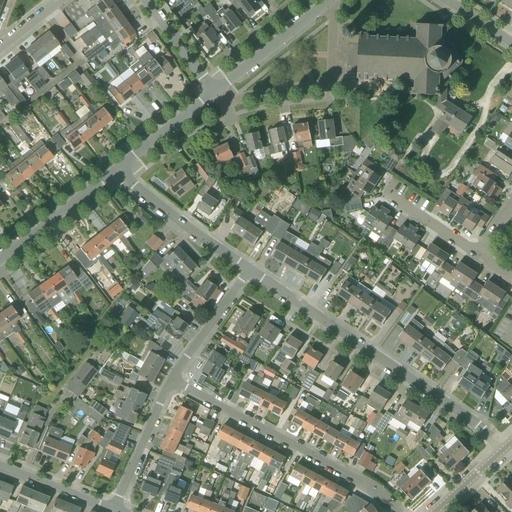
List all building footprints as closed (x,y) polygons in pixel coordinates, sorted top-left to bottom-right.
[(91,17),(94,21),(114,7),(108,0),(103,0),(96,6),(85,14),(88,18),(91,17)] [(199,3),(196,0),(179,0),(174,6),(182,16),(199,3)] [(243,0),(239,4),(242,7),(250,18),(261,9),(254,0),(243,0)] [(511,0),(504,0),(503,3),(511,8),(511,0)] [(216,13),(209,4),(203,9),(218,28),(224,23),(231,33),(241,25),(231,12),(229,9),(226,12),(223,8),(216,13)] [(97,25),(95,27),(98,32),(120,15),(114,7),(94,21),(97,25)] [(120,15),(98,32),(102,37),(105,41),(115,33),(127,25),(120,15)] [(77,33),(75,30),(71,24),(63,30),(69,39),(77,33)] [(104,50),(109,46),(111,50),(122,42),(124,45),(136,37),(127,25),(115,33),(105,41),(100,44),(104,50)] [(449,44),(448,44),(449,26),(415,25),(414,31),(418,31),(418,41),(409,40),(409,37),(407,37),(407,40),(399,40),(399,37),(397,37),(397,40),(389,39),(389,36),(387,36),(387,39),(379,39),(379,36),(377,36),(377,39),(369,38),(369,35),(360,35),(358,79),(367,80),(367,77),(375,77),(375,80),(377,80),(377,77),(385,78),(385,81),(387,81),(387,78),(395,78),(395,81),(397,81),(397,78),(405,79),(405,82),(407,82),(407,79),(416,79),(416,88),(412,88),(411,95),(437,96),(446,96),(446,79),(447,79),(448,80),(449,81),(450,81),(451,81),(452,81),(453,80),(454,79),(455,78),(455,77),(455,76),(455,75),(454,74),(454,73),(455,72),(456,71),(456,69),(457,68),(457,66),(458,66),(459,66),(460,66),(461,66),(461,65),(462,65),(462,64),(463,63),(463,62),(463,61),(462,60),(462,59),(461,58),(460,58),(459,57),(458,57),(457,56),(457,54),(456,53),(456,52),(455,50),(456,49),(456,48),(456,47),(456,46),(456,45),(456,44),(455,44),(455,43),(454,43),(453,42),(452,42),(451,42),(450,43),(449,43),(449,44)] [(356,33),(356,32),(357,32),(357,31),(358,31),(358,30),(358,29),(358,28),(357,28),(357,27),(356,27),(355,27),(355,28),(354,28),(354,29),(353,28),(352,28),(351,27),(350,27),(349,27),(348,27),(348,28),(347,28),(346,29),(345,30),(345,31),(344,31),(344,32),(344,33),(344,34),(345,35),(345,36),(345,37),(346,38),(347,38),(348,39),(349,39),(350,39),(351,39),(352,39),(353,38),(354,38),(355,37),(355,36),(356,36),(356,35),(356,34),(356,33)] [(215,47),(214,46),(220,42),(215,36),(216,35),(211,28),(199,38),(209,50),(211,49),(211,50),(215,47)] [(93,35),(90,31),(80,38),(83,43),(93,35)] [(151,42),(157,38),(152,32),(147,36),(151,42)] [(49,33),(37,42),(47,54),(58,45),(49,33)] [(97,41),(93,35),(83,43),(87,48),(97,41)] [(47,54),(37,42),(26,51),(36,63),(47,54)] [(65,45),(59,50),(67,61),(74,56),(65,45)] [(100,45),(92,51),(84,57),(88,62),(104,50),(100,45)] [(133,55),(143,68),(153,79),(162,72),(165,76),(173,70),(162,57),(156,63),(153,60),(148,54),(142,59),(137,52),(133,55)] [(16,90),(16,89),(22,85),(17,78),(27,71),(17,58),(5,67),(10,74),(7,77),(10,82),(16,90)] [(44,82),(50,77),(41,66),(35,71),(44,82)] [(143,87),(153,79),(143,68),(134,75),(143,87)] [(34,70),(29,75),(25,78),(36,93),(46,85),(44,82),(35,71),(34,70)] [(88,87),(93,82),(85,72),(79,77),(88,87)] [(134,75),(124,83),(133,95),(143,87),(134,75)] [(26,101),(16,89),(16,90),(10,82),(6,86),(0,78),(0,91),(1,91),(4,95),(5,99),(11,107),(14,105),(17,108),(26,101)] [(63,92),(73,85),(67,78),(58,85),(63,92)] [(119,106),(124,102),(133,95),(124,83),(115,90),(112,87),(107,91),(119,106)] [(66,101),(59,93),(54,96),(61,105),(66,101)] [(472,119),(445,102),(446,96),(437,96),(436,107),(445,112),(432,131),(440,136),(448,123),(463,133),(472,119)] [(103,108),(93,116),(102,128),(112,120),(103,108)] [(80,119),(93,135),(102,128),(93,116),(90,111),(80,119)] [(70,127),(74,131),(83,143),(93,135),(80,119),(70,127)] [(331,147),(343,145),(344,153),(353,151),(358,144),(352,136),(335,139),(332,121),(319,122),(322,140),(330,139),(331,147)] [(503,133),(510,138),(505,144),(511,148),(511,123),(510,122),(503,133)] [(24,141),(27,138),(15,123),(9,127),(22,143),(24,141)] [(302,141),(311,140),(308,123),(293,126),(297,149),(303,148),(302,141)] [(272,146),(269,147),(270,155),(271,155),(282,153),(280,145),(287,143),(283,127),(281,128),(281,127),(277,128),(277,129),(268,131),(270,140),(271,140),(272,146)] [(83,143),(74,131),(64,139),(73,151),(83,143)] [(265,156),(270,155),(269,147),(264,148),(262,141),(261,141),(259,133),(246,136),(250,152),(254,151),(256,158),(258,160),(260,160),(263,159),(265,158),(265,156)] [(57,134),(51,138),(59,149),(65,144),(57,134)] [(53,153),(59,149),(51,138),(45,143),(53,153)] [(484,145),(495,152),(499,146),(488,139),(484,145)] [(44,146),(40,149),(37,144),(30,149),(34,154),(43,165),(53,158),(44,146)] [(220,164),(220,163),(222,168),(229,165),(235,163),(227,144),(214,150),(217,156),(211,158),(214,166),(220,163),(220,164)] [(34,154),(30,149),(21,156),(24,161),(34,173),(43,165),(34,154)] [(300,152),(293,154),(296,171),(303,170),(300,152)] [(495,156),(494,156),(489,163),(509,176),(511,172),(511,160),(498,152),(495,156)] [(251,170),(246,158),(244,153),(237,155),(247,177),(253,174),(251,170)] [(34,173),(24,161),(21,156),(11,164),(24,180),(34,173)] [(246,158),(251,170),(253,174),(255,178),(260,176),(257,168),(252,156),(246,158)] [(355,173),(361,177),(375,186),(381,177),(375,173),(378,168),(366,160),(360,169),(359,168),(355,173)] [(11,164),(9,161),(5,164),(5,163),(4,164),(10,172),(5,176),(14,188),(24,180),(11,164)] [(496,186),(496,184),(493,182),(497,176),(480,165),(474,175),(478,178),(473,185),(495,200),(502,190),(496,186)] [(202,172),(197,166),(192,170),(202,184),(205,182),(211,174),(208,167),(202,172)] [(182,170),(166,182),(175,193),(191,181),(182,170)] [(206,195),(210,189),(217,178),(211,174),(204,185),(198,194),(203,198),(197,208),(210,216),(219,203),(206,195)] [(375,186),(361,177),(358,183),(353,180),(347,190),(356,196),(355,196),(342,199),(344,207),(362,203),(360,195),(363,191),(369,195),(375,186)] [(0,180),(0,186),(5,192),(9,188),(2,179),(0,180)] [(448,217),(453,210),(461,198),(446,189),(442,196),(447,199),(439,211),(448,217)] [(240,203),(246,195),(240,190),(234,198),(240,203)] [(462,197),(461,198),(453,210),(458,213),(453,220),(463,226),(472,212),(466,209),(470,203),(462,197)] [(363,209),(362,203),(344,207),(345,213),(363,209)] [(371,231),(375,226),(385,209),(381,206),(379,210),(374,207),(365,220),(362,225),(371,231)] [(231,230),(243,238),(252,225),(240,217),(243,213),(236,208),(230,217),(237,222),(231,230)] [(385,209),(375,226),(371,231),(380,237),(379,240),(384,243),(387,239),(393,229),(388,225),(392,219),(387,216),(390,212),(385,209)] [(472,212),(463,226),(472,232),(476,225),(482,229),(489,218),(480,212),(477,216),(472,212)] [(273,235),(283,220),(274,215),(267,226),(268,226),(265,230),(273,235)] [(118,239),(128,251),(132,249),(128,244),(129,243),(122,235),(133,227),(125,216),(119,220),(119,219),(109,227),(118,239)] [(256,218),(252,225),(243,238),(254,246),(265,230),(268,226),(267,226),(256,218)] [(281,240),(280,242),(272,256),(283,263),(292,249),(294,245),(298,239),(286,232),(290,225),(283,220),(273,235),(281,240)] [(393,229),(387,239),(384,243),(389,246),(392,242),(394,239),(403,245),(414,228),(410,225),(407,229),(402,226),(398,232),(393,229)] [(108,246),(118,239),(109,227),(99,234),(108,246)] [(415,257),(417,254),(422,247),(417,244),(421,238),(416,235),(418,231),(414,228),(403,245),(412,251),(410,254),(415,257)] [(90,242),(99,254),(101,257),(111,250),(108,246),(99,234),(90,242)] [(146,244),(150,248),(158,239),(153,235),(146,244)] [(320,244),(317,250),(321,253),(325,247),(329,241),(324,238),(320,244)] [(163,242),(158,239),(150,248),(155,252),(163,242)] [(89,261),(91,260),(99,254),(90,242),(80,249),(89,261)] [(426,260),(431,264),(440,250),(431,244),(419,262),(423,265),(426,260)] [(295,270),(303,256),(306,251),(294,245),(292,249),(283,263),(295,270)] [(169,252),(164,257),(175,268),(186,257),(186,256),(187,255),(183,251),(182,252),(177,247),(171,253),(169,252)] [(434,272),(442,278),(450,266),(445,263),(449,256),(440,250),(431,264),(436,268),(434,272)] [(307,277),(315,263),(318,258),(306,251),(303,256),(295,270),(307,277)] [(144,279),(159,264),(163,261),(155,253),(139,274),(144,279)] [(318,258),(315,263),(307,277),(319,284),(327,270),(331,263),(319,256),(318,258)] [(357,260),(352,256),(343,270),(348,273),(357,260)] [(182,297),(193,287),(186,280),(191,275),(189,273),(196,267),(186,257),(175,268),(171,272),(176,278),(172,282),(179,289),(177,292),(182,297)] [(341,266),(335,262),(329,272),(334,275),(341,266)] [(455,269),(450,266),(442,278),(451,283),(450,285),(456,289),(456,287),(469,269),(460,263),(455,269)] [(80,268),(73,273),(68,267),(58,274),(66,286),(72,294),(76,291),(83,286),(86,291),(93,287),(80,268)] [(469,299),(478,285),(473,281),(478,275),(469,269),(456,287),(465,293),(463,297),(468,300),(469,299)] [(66,286),(58,274),(48,281),(56,293),(62,289),(67,297),(72,294),(66,286)] [(48,281),(38,288),(46,300),(52,308),(62,301),(56,293),(48,281)] [(198,290),(193,287),(182,297),(179,300),(187,306),(194,296),(195,295),(206,302),(216,288),(206,281),(203,286),(202,285),(198,290)] [(348,302),(357,289),(346,281),(337,294),(348,302)] [(485,306),(488,301),(497,287),(488,281),(484,288),(478,285),(469,299),(475,302),(476,300),(485,306)] [(387,294),(390,289),(386,286),(382,292),(387,294)] [(506,293),(497,287),(488,301),(485,306),(494,311),(493,314),(498,317),(507,303),(502,300),(506,293)] [(56,313),(52,308),(46,300),(38,288),(27,295),(36,307),(43,302),(52,316),(56,313)] [(359,310),(368,297),(357,289),(348,302),(359,310)] [(371,318),(380,304),(383,299),(372,291),(368,297),(359,310),(371,318)] [(176,311),(162,302),(158,308),(171,317),(176,311)] [(407,305),(402,302),(396,311),(401,314),(407,305)] [(11,306),(1,314),(14,332),(15,334),(19,331),(20,330),(15,322),(20,319),(18,317),(24,313),(17,304),(12,307),(11,306)] [(382,325),(391,312),(380,304),(371,318),(382,325)] [(118,320),(127,327),(137,315),(128,307),(118,320)] [(45,322),(35,308),(30,312),(39,326),(45,322)] [(239,336),(241,331),(244,328),(251,332),(260,318),(249,311),(244,319),(241,317),(237,323),(238,324),(232,332),(239,336)] [(465,320),(455,312),(452,317),(462,325),(465,320)] [(0,333),(4,339),(14,332),(1,314),(0,314),(0,333)] [(158,319),(159,320),(181,336),(188,326),(177,318),(174,322),(162,314),(161,314),(158,319)] [(426,324),(430,319),(426,316),(422,321),(426,324)] [(434,322),(430,319),(426,324),(430,327),(434,322)] [(181,336),(159,320),(155,327),(159,330),(156,334),(173,346),(181,336)] [(263,329),(260,334),(256,332),(247,347),(243,353),(251,358),(260,343),(269,348),(272,343),(280,331),(279,330),(279,329),(275,326),(274,327),(268,323),(264,330),(263,329)] [(409,346),(419,334),(408,325),(398,338),(409,346)] [(430,342),(419,334),(409,346),(420,355),(430,342)] [(452,335),(448,340),(448,341),(452,344),(456,339),(452,335)] [(242,355),(243,353),(247,347),(237,340),(235,342),(224,336),(220,342),(242,355)] [(293,359),(302,344),(290,336),(275,360),(282,364),(287,356),(293,359)] [(420,355),(431,363),(441,350),(445,345),(434,336),(430,342),(420,355)] [(144,364),(157,371),(163,360),(160,358),(164,351),(151,341),(146,350),(150,353),(144,364)] [(451,359),(459,365),(468,353),(462,349),(458,351),(455,354),(445,344),(445,345),(441,350),(431,363),(442,371),(451,359)] [(303,361),(315,368),(323,356),(311,348),(303,361)] [(459,365),(467,371),(478,355),(470,350),(468,353),(459,365)] [(94,369),(86,362),(65,388),(77,397),(97,372),(97,371),(110,354),(107,351),(98,362),(98,363),(94,369)] [(209,361),(232,376),(236,371),(229,367),(232,362),(215,351),(209,361)] [(508,367),(510,362),(511,358),(511,355),(506,351),(499,361),(508,367)] [(126,360),(135,366),(138,360),(129,355),(126,360)] [(280,368),(281,368),(279,372),(287,377),(296,364),(286,358),(280,368)] [(257,363),(251,360),(247,368),(253,371),(257,363)] [(232,376),(209,361),(202,371),(214,378),(217,373),(224,378),(225,376),(230,379),(232,376)] [(333,361),(324,376),(335,382),(344,368),(333,361)] [(2,362),(0,364),(0,370),(5,372),(8,370),(2,362)] [(151,382),(157,371),(144,364),(138,375),(151,382)] [(239,395),(250,400),(266,368),(263,366),(260,372),(257,377),(255,376),(250,385),(245,383),(239,395)] [(273,371),(266,368),(250,400),(260,405),(266,393),(269,387),(262,384),(267,375),(271,375),(273,371)] [(123,380),(110,373),(101,369),(99,375),(107,379),(106,380),(120,387),(123,380)] [(319,374),(313,371),(310,369),(305,377),(306,378),(301,387),(309,391),(319,374)] [(470,392),(479,378),(467,371),(458,384),(470,392)] [(505,371),(501,375),(506,380),(509,376),(505,371)] [(351,392),(354,394),(363,380),(351,372),(343,386),(337,396),(345,401),(351,392)] [(511,386),(506,380),(501,375),(498,378),(495,388),(504,398),(511,406),(511,386)] [(490,386),(479,378),(470,392),(481,399),(490,386)] [(120,400),(137,408),(139,409),(145,396),(126,387),(120,400)] [(377,408),(379,409),(370,425),(376,429),(385,415),(380,413),(385,405),(385,406),(391,395),(376,387),(369,400),(362,396),(355,407),(362,411),(366,404),(376,410),(377,408)] [(299,390),(294,388),(289,397),(294,400),(299,390)] [(328,402),(334,392),(328,389),(323,398),(328,402)] [(270,411),(277,399),(266,393),(260,405),(270,411)] [(305,402),(314,407),(317,401),(314,400),(314,399),(308,396),(305,402)] [(73,405),(86,414),(91,408),(88,406),(77,398),(73,405)] [(287,404),(277,399),(270,411),(281,416),(287,404)] [(88,406),(91,408),(102,417),(106,411),(93,400),(88,406)] [(135,413),(137,408),(120,400),(114,415),(125,420),(132,424),(137,414),(135,413)] [(387,412),(385,415),(376,429),(375,431),(381,435),(390,421),(390,422),(393,418),(396,420),(395,420),(406,427),(410,421),(418,407),(406,400),(398,413),(396,412),(394,416),(387,412)] [(15,419),(17,419),(23,422),(29,408),(22,404),(15,419)] [(334,418),(334,419),(338,412),(338,411),(328,405),(325,410),(331,414),(330,416),(334,418)] [(176,417),(188,423),(193,412),(181,406),(176,417)] [(418,407),(410,421),(422,428),(430,414),(418,407)] [(102,417),(91,408),(86,414),(97,423),(102,417)] [(292,422),(302,427),(309,416),(298,410),(292,422)] [(338,412),(334,419),(329,427),(323,439),(333,445),(340,433),(335,430),(340,421),(344,423),(348,417),(338,412)] [(44,418),(32,413),(29,420),(27,423),(23,422),(17,436),(21,438),(19,444),(31,449),(44,418)] [(302,427),(312,433),(319,421),(309,416),(302,427)] [(171,428),(183,433),(190,437),(195,426),(188,423),(176,417),(171,428)] [(352,428),(355,429),(360,420),(357,418),(352,428)] [(14,425),(0,419),(0,435),(8,439),(14,425)] [(206,420),(203,425),(201,429),(200,432),(209,436),(215,424),(206,420)] [(360,420),(355,429),(350,439),(343,450),(354,456),(360,460),(365,450),(363,449),(366,445),(362,443),(361,445),(355,442),(366,423),(360,420)] [(319,421),(312,433),(323,439),(329,427),(319,421)] [(102,459),(101,460),(96,472),(103,475),(103,476),(108,478),(114,465),(108,462),(113,452),(119,455),(131,428),(119,424),(114,434),(110,441),(104,450),(98,458),(102,459)] [(217,437),(221,439),(217,448),(220,450),(217,455),(220,457),(234,431),(224,425),(217,437)] [(427,434),(432,440),(436,437),(440,441),(444,438),(440,433),(441,432),(433,425),(427,434)] [(178,444),(183,433),(171,428),(166,438),(178,444)] [(426,434),(420,430),(411,442),(418,446),(426,434)] [(93,431),(86,439),(79,448),(73,465),(84,469),(87,461),(90,462),(95,451),(94,450),(95,448),(97,445),(104,450),(110,441),(114,434),(107,431),(102,438),(93,431)] [(234,431),(220,457),(224,459),(227,453),(229,455),(234,446),(238,448),(245,436),(234,431)] [(48,433),(46,439),(41,452),(53,457),(58,443),(60,438),(48,433)] [(343,450),(350,439),(340,433),(333,445),(343,450)] [(240,460),(244,462),(255,442),(245,436),(238,448),(242,450),(238,459),(240,460)] [(440,441),(436,437),(432,440),(437,445),(440,441)] [(165,451),(162,456),(175,461),(184,465),(187,459),(181,457),(183,453),(189,456),(191,450),(185,447),(178,444),(166,438),(161,449),(165,451)] [(459,441),(448,450),(459,462),(470,453),(459,441)] [(265,447),(255,442),(244,462),(249,465),(254,457),(259,459),(265,447)] [(70,448),(58,443),(53,457),(65,462),(70,448)] [(415,449),(420,455),(427,462),(431,458),(420,445),(415,449)] [(448,450),(444,446),(439,451),(443,455),(438,460),(449,471),(459,462),(448,450)] [(258,477),(261,479),(276,453),(265,447),(259,459),(264,462),(260,471),(261,472),(258,477)] [(374,456),(365,450),(360,460),(358,464),(366,469),(374,456)] [(286,458),(276,453),(261,479),(267,482),(270,476),(269,476),(274,467),(280,470),(286,458)] [(422,466),(427,462),(420,455),(415,459),(422,466)] [(161,497),(162,495),(170,475),(171,473),(173,467),(175,461),(162,456),(159,462),(163,463),(158,475),(151,472),(149,477),(148,477),(143,491),(149,493),(149,492),(161,497)] [(398,466),(402,470),(406,467),(401,462),(398,466)] [(301,482),(307,470),(297,464),(290,476),(301,482)] [(402,470),(398,466),(394,469),(399,474),(402,470)] [(183,470),(173,467),(171,473),(180,476),(183,470)] [(307,470),(301,482),(311,487),(318,475),(307,470)] [(421,470),(419,472),(411,479),(421,491),(432,482),(421,470)] [(421,491),(411,479),(406,474),(396,484),(411,500),(421,491)] [(180,479),(170,475),(162,495),(167,496),(165,500),(177,504),(183,489),(177,487),(180,479)] [(322,493),(328,481),(318,475),(311,487),(322,493)] [(511,479),(510,477),(503,483),(511,492),(511,479)] [(328,481),(322,493),(332,498),(339,486),(328,481)] [(12,488),(0,483),(0,503),(1,500),(7,502),(12,488)] [(288,486),(282,483),(274,497),(289,504),(292,498),(284,494),(288,486)] [(511,511),(511,492),(503,483),(497,489),(508,501),(505,503),(511,509),(511,508),(511,511)] [(209,484),(206,490),(203,499),(197,511),(210,511),(214,504),(208,502),(212,492),(211,491),(213,486),(209,484)] [(246,500),(250,489),(244,487),(241,485),(237,497),(246,500)] [(349,492),(342,488),(339,486),(332,498),(328,507),(327,509),(332,511),(343,504),(346,506),(351,497),(348,495),(349,492)] [(15,511),(20,505),(25,507),(32,492),(22,487),(15,502),(13,501),(6,511),(15,511)] [(210,511),(222,511),(228,498),(231,492),(226,490),(224,497),(222,496),(220,501),(215,499),(214,504),(210,511)] [(29,511),(31,509),(38,494),(32,492),(25,507),(27,508),(26,511),(23,509),(20,511),(29,511)] [(37,511),(38,511),(41,511),(49,498),(38,494),(31,509),(29,511),(37,511)] [(303,502),(307,496),(303,494),(296,507),(300,509),(303,502)] [(353,494),(351,497),(346,506),(346,508),(348,511),(377,511),(376,510),(371,504),(353,494)] [(197,511),(203,499),(192,495),(187,508),(197,511)] [(234,501),(228,498),(222,511),(235,511),(230,510),(234,501)] [(268,498),(264,506),(262,511),(266,511),(272,499),(268,498)] [(64,511),(68,504),(55,499),(50,511),(64,511)] [(489,511),(481,503),(475,509),(477,511),(489,511)]
